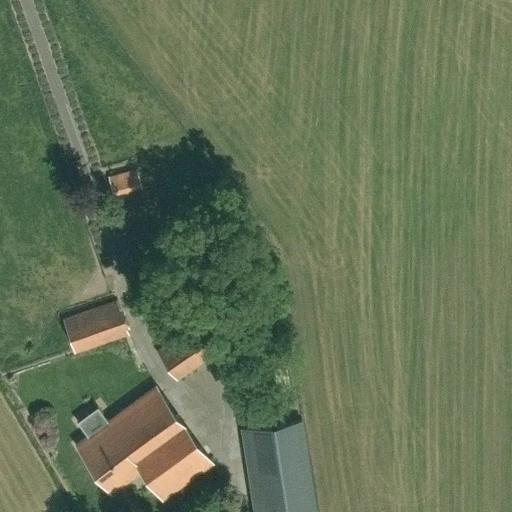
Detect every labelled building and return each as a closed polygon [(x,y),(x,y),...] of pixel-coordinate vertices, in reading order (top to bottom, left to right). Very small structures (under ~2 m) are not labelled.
[(107,177),(112,196),(142,188),(137,170),(107,177)] [(128,333),(124,321),(117,301),(63,319),(74,352),(128,333)] [(220,348),(201,321),(200,319),(156,351),(176,379),(220,348)] [(155,386),(76,445),(111,492),(141,470),(162,499),(211,462),(155,386)] [(245,428),(257,511),(315,511),(301,420),(245,428)]
